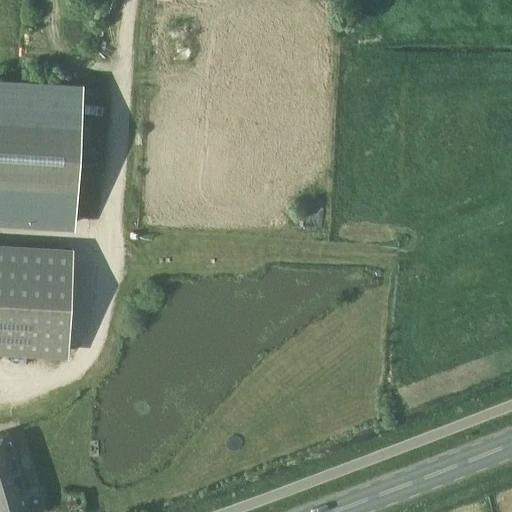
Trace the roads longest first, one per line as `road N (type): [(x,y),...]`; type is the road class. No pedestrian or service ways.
road 1 (track): [(122,0),(99,311),(82,361),(60,380),(0,395)]
road 2 (secondary): [(334,511),(511,444)]
